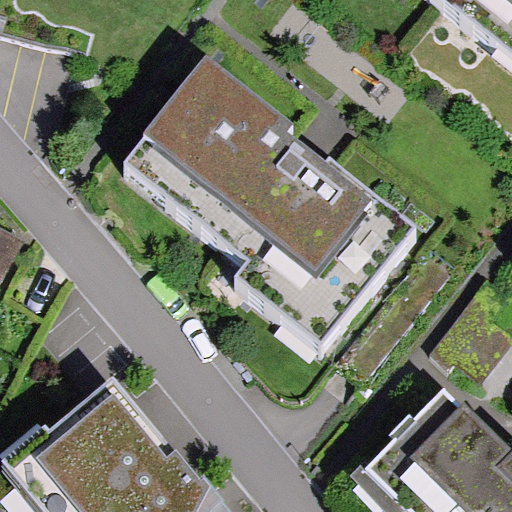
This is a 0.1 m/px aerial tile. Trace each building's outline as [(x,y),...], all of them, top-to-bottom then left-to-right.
[(511,0),(432,0),(511,63),(511,0)] [(322,358),(418,238),(208,69),(124,173),(249,273),(236,288),(322,358)] [(0,293),(24,248),(0,235),(0,293)] [(439,346),(481,385),(511,352),(511,329),(482,301),(439,346)] [(389,511),(511,511),(511,463),(506,470),(444,410),(366,490),(389,511)] [(193,511),(113,422),(26,489),(45,511),(193,511)]
